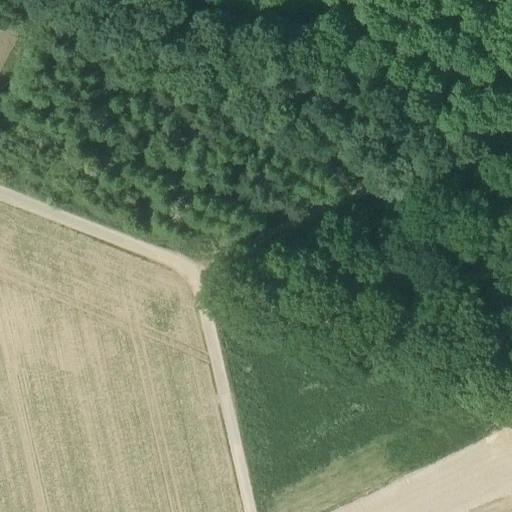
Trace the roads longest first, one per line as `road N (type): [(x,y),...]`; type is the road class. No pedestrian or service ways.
road 1 (track): [(195,270),(461,166),(511,135)]
road 2 (track): [(511,394),(195,270)]
road 3 (track): [(195,270),(250,511)]
road 4 (track): [(0,193),(195,270)]
